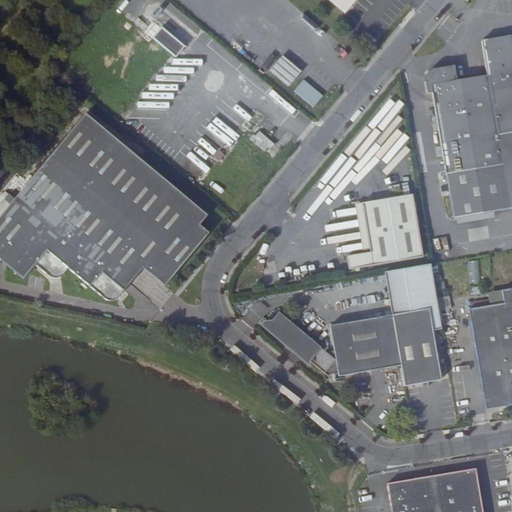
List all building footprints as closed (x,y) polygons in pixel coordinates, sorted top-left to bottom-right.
[(349,0),(362,10),(369,0),(349,0)] [(137,19),(135,25),(145,29),(148,24),(137,19)] [(164,25),(152,38),(175,58),(186,46),(164,25)] [(495,79),(464,84),(462,70),(439,73),(436,75),(434,78),(433,80),(433,82),(435,98),(440,97),(461,223),(511,214),(511,41),(489,45),(495,79)] [(302,53),(291,69),(310,83),(321,68),(302,53)] [(210,213),(141,156),(87,110),(0,219),(0,260),(3,258),(23,274),(35,260),(53,275),(62,273),(70,265),(108,296),(118,296),(144,265),(166,284),(210,230),(202,223),(210,213)] [(250,141),(273,158),(281,148),(258,130),(250,141)] [(421,258),(411,195),(361,203),(368,253),(345,257),(347,271),(421,258)] [(449,256),(458,244),(442,232),(433,244),(449,256)] [(478,282),(479,263),(471,263),(470,282),(478,282)] [(439,328),(428,265),(402,269),(384,272),(391,315),(409,312),(428,309),(432,329),(439,328)] [(511,289),(501,291),(504,304),(469,310),(485,411),(511,406),(511,289)] [(432,329),(428,309),(409,312),(391,315),(329,325),(334,356),(279,309),(266,325),(326,377),(330,372),(336,371),(337,375),(401,365),(404,387),(440,381),(432,329)] [(480,511),(472,468),(385,484),(390,511),(480,511)]
